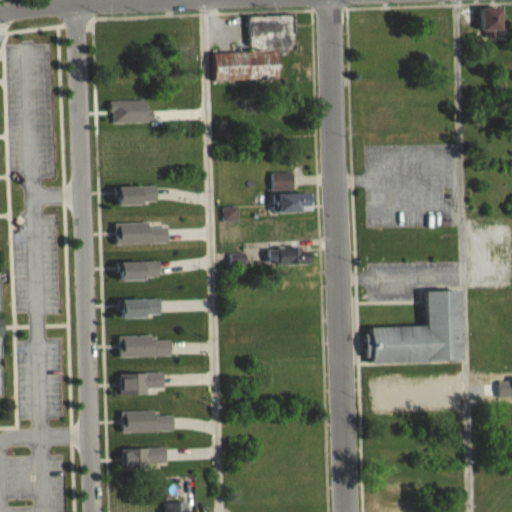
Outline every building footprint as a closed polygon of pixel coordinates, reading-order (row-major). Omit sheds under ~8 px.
[(478,15),(479,46),(499,45),(498,15),(478,15)] [(210,61),(211,89),(276,87),(275,57),(291,57),(290,22),(246,24),(247,60),(210,61)] [(142,118),(142,107),(108,108),(108,131),(149,130),(149,118),(142,118)] [(290,179),(268,180),(269,196),(290,196),(290,179)] [(152,211),(152,194),(112,194),(112,212),(152,211)] [(272,220),(309,219),(309,200),(271,201),(272,220)] [(235,214),(219,214),(220,229),(236,228),(235,214)] [(144,235),(143,230),(111,231),(111,252),(163,251),(163,235),(144,235)] [(265,273),(306,272),(305,258),(296,259),(296,255),(264,256),(265,273)] [(242,272),(242,261),(227,261),(227,272),(242,272)] [(154,269),(115,270),(115,287),(154,286),(154,269)] [(458,369),(456,298),(421,299),(422,333),(363,335),(364,371),(458,369)] [(156,324),(155,307),(114,307),(115,324),(156,324)] [(147,348),(147,343),(114,344),(115,365),(167,364),(166,348),(147,348)] [(115,381),(116,403),(143,402),(143,396),(159,396),(159,380),(115,381)] [(118,440),(169,439),(169,423),(150,423),(150,418),(117,419),(118,440)] [(118,456),(119,475),(162,474),(162,455),(118,456)]
